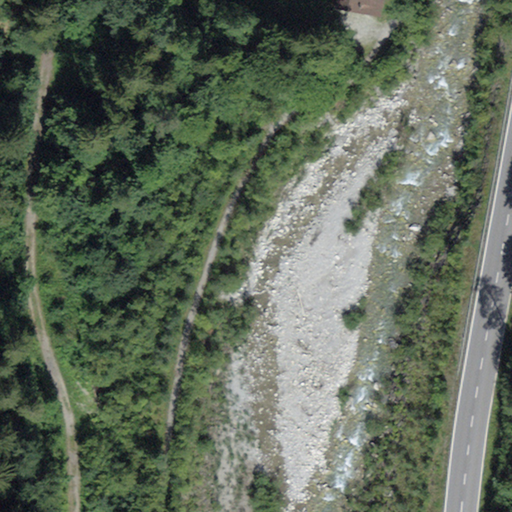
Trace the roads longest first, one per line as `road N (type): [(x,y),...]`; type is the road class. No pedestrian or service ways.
road 1 (track): [(63,0),(33,136),(31,277),(68,415),(78,511)]
road 2 (tertiary): [(511,197),(466,511)]
